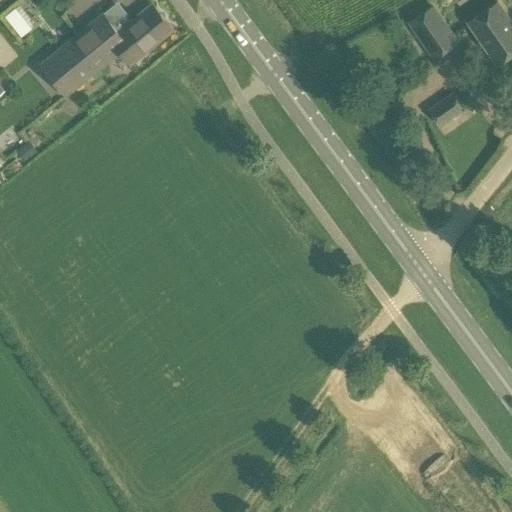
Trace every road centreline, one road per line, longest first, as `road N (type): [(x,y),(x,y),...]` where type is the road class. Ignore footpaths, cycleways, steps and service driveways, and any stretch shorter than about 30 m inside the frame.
road 1 (primary): [(423,270),(221,0)]
road 2 (track): [(248,511),(389,311)]
road 3 (primary): [(511,391),(423,270)]
road 4 (unclassified): [(423,270),(511,157)]
